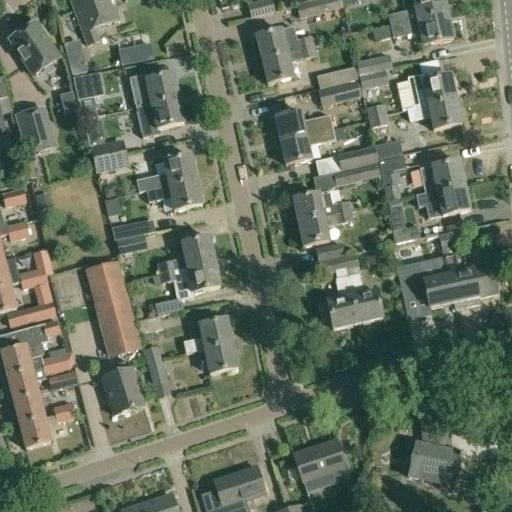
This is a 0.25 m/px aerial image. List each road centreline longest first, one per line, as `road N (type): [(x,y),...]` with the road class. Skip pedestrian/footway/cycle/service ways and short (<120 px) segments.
road 1 (residential): [(289,406),(184,0)]
road 2 (residential): [(0,504),(289,406)]
road 3 (residential): [(289,406),(419,359),(511,348)]
